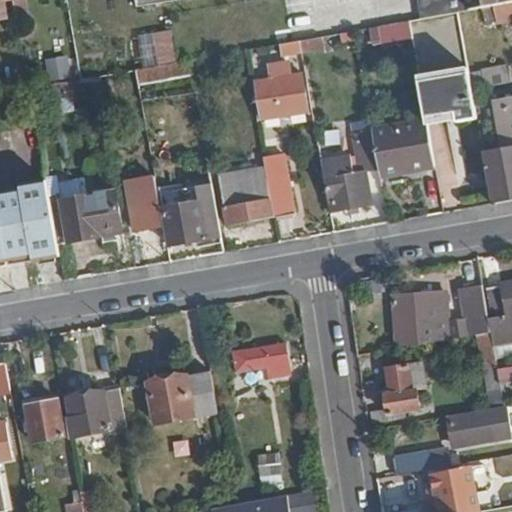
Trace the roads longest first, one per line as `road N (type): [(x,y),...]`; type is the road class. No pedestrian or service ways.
road 1 (residential): [(319,261),(0,319)]
road 2 (residential): [(358,511),(319,261)]
road 3 (residential): [(511,227),(319,261)]
